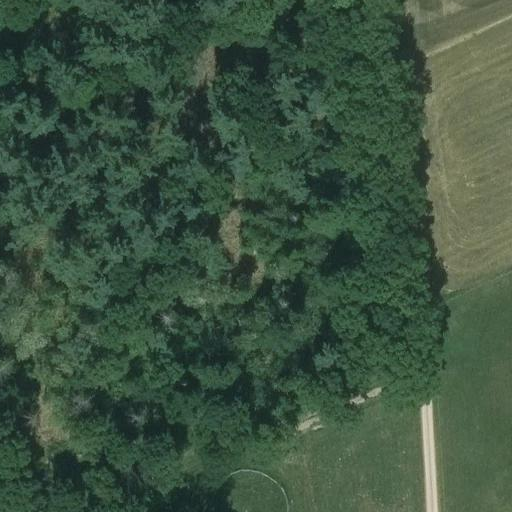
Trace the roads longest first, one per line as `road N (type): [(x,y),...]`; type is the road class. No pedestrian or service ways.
road 1 (track): [(433,511),(380,0)]
road 2 (track): [(0,109),(220,0)]
